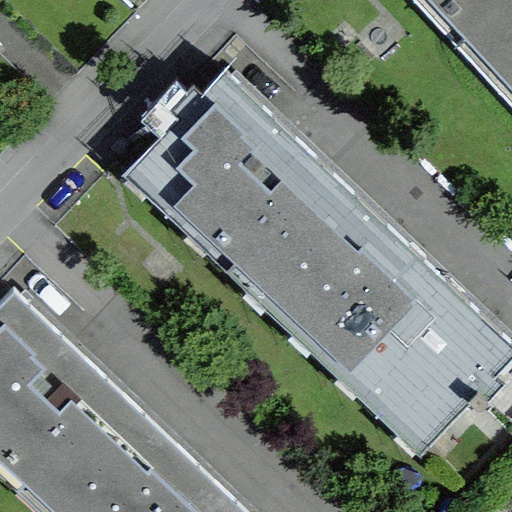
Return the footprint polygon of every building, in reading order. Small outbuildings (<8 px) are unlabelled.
[(418,0),(456,41),(500,0),(418,0)] [(511,0),(500,0),(456,41),(511,100),(511,0)] [(126,171),(227,267),(326,163),(224,67),(126,171)] [(227,267),(319,353),(418,249),(326,163),(227,267)] [(319,353),(422,450),(478,390),(511,421),(511,337),(418,249),(319,353)] [(0,300),(0,470),(16,486),(115,382),(13,286),(0,300)] [(16,486),(43,511),(166,511),(207,469),(115,382),(16,486)] [(166,511),(251,511),(207,469),(166,511)]
